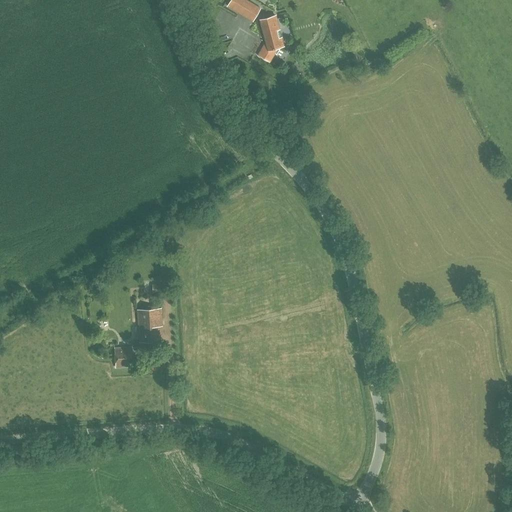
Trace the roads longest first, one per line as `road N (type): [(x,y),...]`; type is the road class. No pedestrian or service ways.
road 1 (unclassified): [(357,506),(382,436),(344,252),(318,200),(213,69),(186,0)]
road 2 (unclassified): [(357,506),(213,433),(0,442)]
